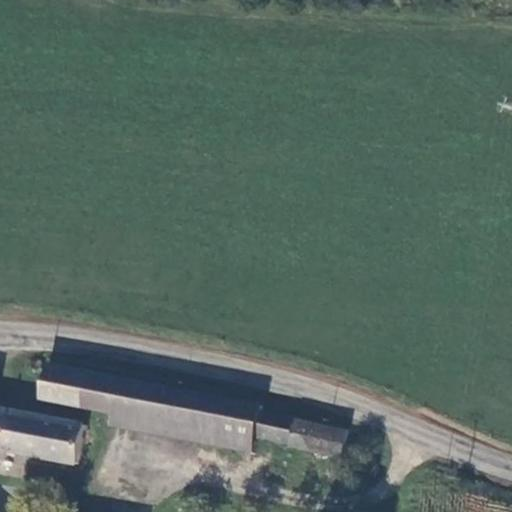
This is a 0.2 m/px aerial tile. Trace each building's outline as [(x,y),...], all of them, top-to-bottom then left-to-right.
[(47,399),(122,412),(128,378),(54,364),(47,399)] [(128,378),(122,412),(203,427),(209,393),(128,378)] [(209,393),(203,427),(201,439),(259,450),(262,433),(267,408),(268,404),(209,393)] [(89,425),(0,408),(0,450),(81,466),(89,425)] [(267,408),(262,433),(298,440),(298,443),(348,452),(353,424),(267,408)]
